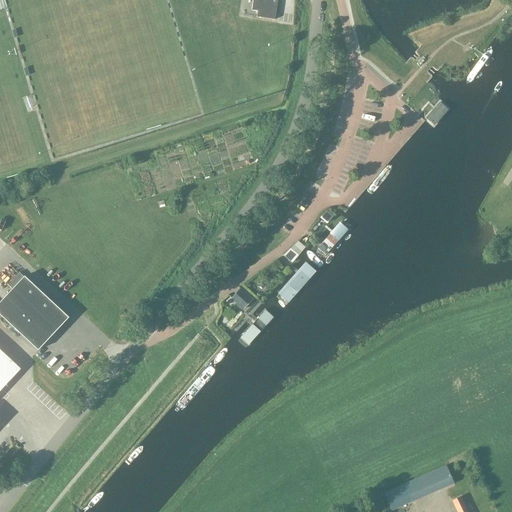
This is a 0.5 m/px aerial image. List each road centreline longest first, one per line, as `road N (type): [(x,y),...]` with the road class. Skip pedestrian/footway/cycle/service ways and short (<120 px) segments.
road 1 (unclassified): [(340,0),(355,62),(415,119),(342,202),(318,201),(283,247),(168,331),(137,343)]
road 2 (unclassified): [(137,343),(281,159),(305,93),(317,0)]
road 3 (unclassified): [(2,507),(137,343)]
